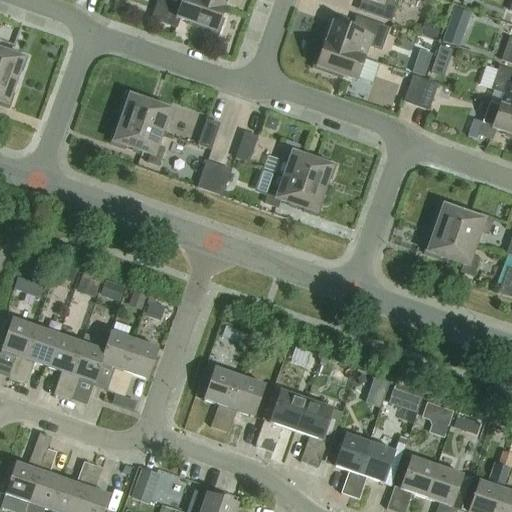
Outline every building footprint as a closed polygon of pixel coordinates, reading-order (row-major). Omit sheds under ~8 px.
[(159,0),(158,3),(169,7),(177,10),(180,0),(159,0)] [(221,20),(224,11),(191,0),(180,0),(177,10),(169,7),(163,25),(176,29),(179,21),(197,27),(196,30),(218,37),(223,21),(221,20)] [(191,0),(224,11),(224,10),(223,10),(226,0),(191,0)] [(394,0),(361,0),(369,3),(365,14),(390,23),(398,1),(394,0)] [(454,9),(447,27),(464,33),(471,16),(454,9)] [(323,46),(364,60),(364,59),(368,48),(380,52),(388,30),(363,21),(359,33),(332,24),(325,46),(323,45),(323,46)] [(427,23),(423,35),(435,39),(439,28),(427,23)] [(511,41),(509,40),(501,62),(511,65),(511,41)] [(356,83),(364,60),(323,46),(320,55),(317,54),(312,70),(333,78),(334,75),(356,83)] [(440,48),(434,65),(445,69),(451,51),(440,48)] [(0,78),(14,84),(19,72),(22,73),(27,59),(12,54),(11,57),(0,52),(0,78)] [(414,66),(411,75),(423,79),(426,71),(414,66)] [(488,67),(482,86),(491,89),(497,70),(488,67)] [(497,73),(491,91),(492,91),(504,95),(500,107),(511,111),(511,73),(499,69),(497,73)] [(10,95),(14,84),(0,78),(0,107),(8,110),(13,96),(10,95)] [(416,108),(425,83),(413,78),(404,104),(416,108)] [(425,83),(416,108),(428,112),(437,87),(425,83)] [(122,121),(161,135),(169,112),(141,102),(142,99),(128,94),(123,109),(126,110),(122,121)] [(489,103),(477,138),(491,143),(495,132),(511,137),(511,139),(511,140),(511,111),(500,107),(499,107),(489,103)] [(268,119),(264,130),(275,133),(278,122),(268,119)] [(161,135),(122,121),(118,133),(115,132),(110,146),(124,151),(125,148),(149,156),(147,164),(159,168),(165,151),(156,148),(161,135)] [(210,151),(219,126),(206,122),(198,147),(210,151)] [(248,164),(256,139),(244,135),(236,160),(248,164)] [(320,165),(295,157),(298,149),(286,145),(280,162),(289,165),(284,178),(323,192),(327,180),(330,181),(335,167),(321,162),(320,165)] [(209,194),(218,168),(206,164),(197,190),(209,194)] [(218,168),(209,194),(221,198),(230,173),(218,168)] [(275,175),(264,206),(277,211),(280,202),(276,201),(284,178),(275,175)] [(319,203),(323,192),(284,178),(276,201),(280,202),(304,210),(303,213),(317,218),(322,204),(319,203)] [(479,221),(455,213),(456,210),(441,205),(436,219),(439,220),(435,231),(474,245),(478,234),(487,237),(493,221),(480,216),(479,221)] [(474,245),(435,231),(431,243),(428,242),(423,256),(438,261),(439,258),(463,266),(460,274),(473,279),(479,261),(470,258),(474,245)] [(56,268),(52,278),(62,281),(66,271),(66,270),(56,266),(56,268)] [(511,271),(506,270),(497,296),(506,298),(511,300),(511,271)] [(82,276),(77,289),(95,296),(100,283),(82,276)] [(17,279),(12,293),(23,297),(28,283),(17,279)] [(104,285),(100,298),(119,304),(123,291),(104,285)] [(132,293),(127,308),(140,313),(145,298),(132,293)] [(148,306),(144,319),(152,321),(156,309),(148,306)] [(17,384),(37,329),(13,321),(2,354),(16,359),(8,381),(17,384)] [(47,370),(59,337),(37,329),(17,384),(26,387),(33,365),(47,370)] [(114,397),(133,342),(110,334),(103,353),(104,353),(98,367),(99,367),(112,372),(104,394),(114,397)] [(235,336),(232,343),(243,346),(245,339),(235,336)] [(62,400),(81,345),(59,337),(47,370),(61,375),(53,397),(62,400)] [(145,383),(153,361),(157,350),(133,342),(114,397),(122,400),(130,378),(145,383)] [(104,353),(103,353),(81,345),(62,400),(72,403),(79,381),(93,386),(99,367),(98,367),(104,353)] [(220,431),(239,377),(215,369),(204,402),(218,407),(211,428),(220,431)] [(229,434),(236,413),(253,419),(265,386),(239,377),(220,431),(229,434)] [(362,377),(356,380),(359,387),(366,383),(362,377)] [(372,384),(368,395),(382,399),(386,389),(372,384)] [(395,385),(393,391),(405,395),(407,389),(395,385)] [(422,395),(407,389),(405,395),(420,401),(422,395)] [(264,421),(255,447),(273,453),(281,429),(295,434),(307,401),(281,392),(275,390),(264,421)] [(393,391),(388,406),(400,410),(405,395),(393,391)] [(307,401),(295,434),(308,438),(300,463),(318,469),(327,443),(332,441),(341,413),(332,410),(307,401)] [(432,431),(445,436),(455,413),(430,403),(424,417),(436,422),(432,431)] [(457,418),(453,429),(461,432),(465,421),(457,418)] [(350,498),(368,443),(345,435),(333,467),(348,473),(341,495),(350,498)] [(42,437),(38,449),(31,471),(16,466),(4,498),(28,506),(47,452),(52,440),(42,437)] [(399,438),(397,445),(405,448),(407,441),(399,438)] [(365,479),(382,485),(394,452),(368,443),(350,498),(358,501),(365,479)] [(394,452),(382,485),(390,488),(405,448),(397,445),(394,452)] [(44,511),(51,511),(62,482),(49,478),(57,455),(47,452),(28,506),(44,511)] [(504,454),(500,469),(510,472),(511,465),(511,456),(508,456),(504,454)] [(425,499),(436,467),(410,458),(400,490),(394,488),(386,511),(390,511),(401,511),(408,493),(425,499)] [(76,511),(92,468),(83,465),(76,487),(62,482),(51,511),(76,511)] [(436,511),(455,511),(457,510),(451,508),(462,476),(436,467),(425,499),(439,504),(436,511)] [(495,467),(489,485),(504,491),(510,472),(500,469),(495,467)] [(103,511),(108,498),(94,493),(101,471),(92,468),(76,511),(103,511)] [(150,507),(160,477),(141,470),(131,500),(150,507)] [(478,482),(467,511),(496,511),(504,491),(489,485),(478,482)] [(511,511),(511,493),(504,491),(496,511),(511,511)] [(234,511),(237,507),(206,496),(200,511),(234,511)]
